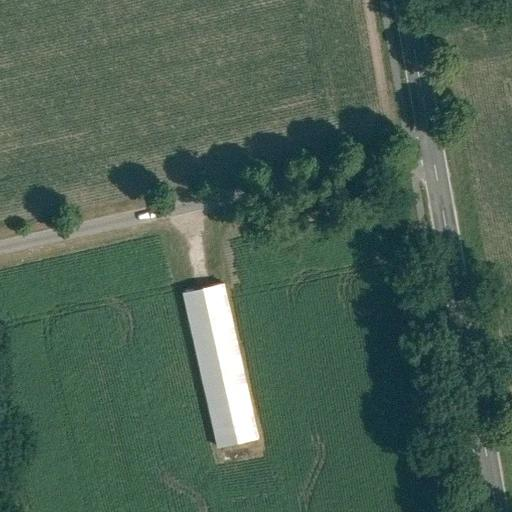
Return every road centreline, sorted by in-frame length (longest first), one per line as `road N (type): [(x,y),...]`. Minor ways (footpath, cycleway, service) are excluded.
road 1 (residential): [(0,242),(429,146)]
road 2 (tertiary): [(429,146),(493,511)]
road 3 (tertiary): [(403,0),(429,146)]
